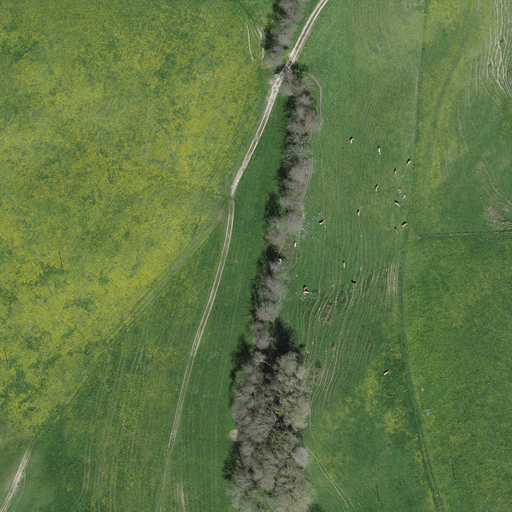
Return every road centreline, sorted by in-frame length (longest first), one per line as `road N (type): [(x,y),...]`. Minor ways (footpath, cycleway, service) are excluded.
road 1 (track): [(3,511),(39,438),(213,228),(233,189)]
road 2 (track): [(157,511),(189,361),(225,251),(233,189)]
road 3 (track): [(233,189),(324,0)]
